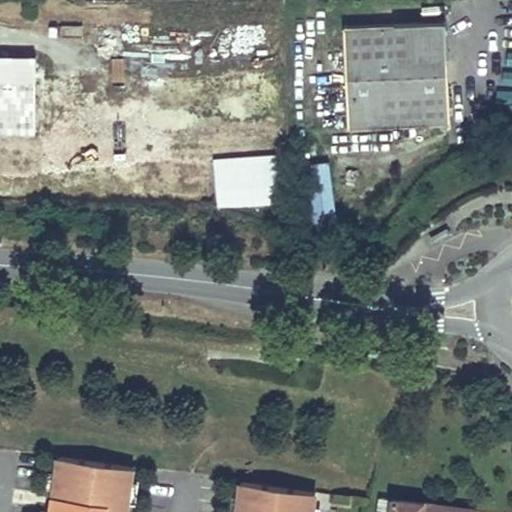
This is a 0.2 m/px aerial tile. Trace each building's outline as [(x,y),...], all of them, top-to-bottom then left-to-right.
[(344,25),(348,128),(450,124),(446,21),(344,25)] [(0,132),(36,133),(36,55),(0,54),(0,132)] [(130,481),(132,466),(58,456),(56,471),(53,494),(52,498),(99,505),(98,511),(92,510),(91,511),(125,511),(127,503),(130,481)] [(56,471),(48,470),(45,493),(53,494),(56,471)] [(138,481),(130,481),(127,503),(135,504),(138,481)] [(312,511),(313,505),(315,491),(241,481),(239,496),(236,511),(312,511)] [(236,511),(239,496),(231,495),(229,511),(236,511)] [(99,505),(52,498),(51,504),(92,510),(98,511),(99,505)] [(474,511),(475,511),(381,498),(378,511),(474,511)]
